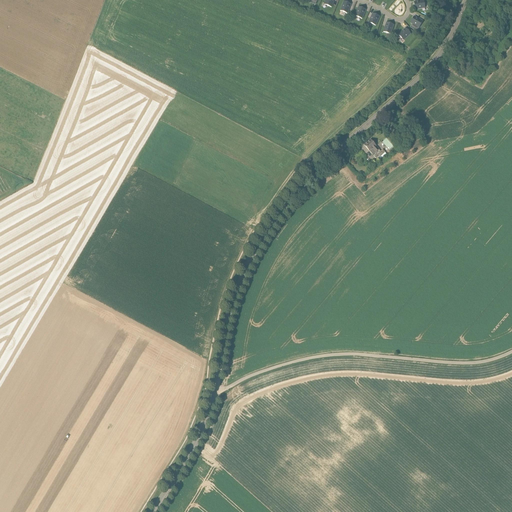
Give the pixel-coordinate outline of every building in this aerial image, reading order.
[(424,1),(418,2),(414,2),(415,10),(425,8),(424,1)] [(347,14),(351,4),(344,2),(340,11),(347,14)] [(362,19),(365,10),(366,10),(359,7),(355,16),(362,19)] [(372,14),(370,18),(369,23),(375,26),(379,17),(372,14)] [(423,21),(418,19),(414,17),(410,23),(419,28),(423,21)] [(386,23),(385,26),(383,32),(390,34),(394,25),(386,23)] [(411,34),(406,28),(398,35),(403,41),(411,34)] [(376,146),(370,140),(364,145),(377,160),(385,153),(382,150),(380,152),(375,146),(376,146)]
